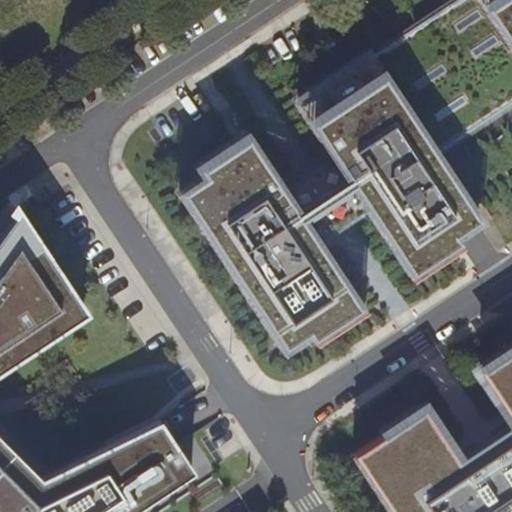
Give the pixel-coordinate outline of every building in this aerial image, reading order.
[(511,51),(478,0),(453,0),(369,56),(438,161),(441,158),(442,160),(511,112),(511,51)] [(511,0),(478,0),(511,51),(511,0)] [(438,161),(369,56),(297,104),(333,159),(365,207),(410,275),(459,242),(454,235),(478,219),(438,161)] [(202,177),(178,193),(282,349),(305,334),(310,341),(359,308),(314,241),(282,193),(246,137),(197,170),(202,177)] [(333,159),(282,193),(314,241),(365,207),(333,159)] [(0,366),(84,311),(16,209),(0,227),(0,511),(128,511),(191,470),(157,420),(39,480),(0,440),(0,366)] [(352,454),(390,511),(507,511),(511,509),(511,346),(478,370),(511,420),(455,458),(421,408),(352,454)]
